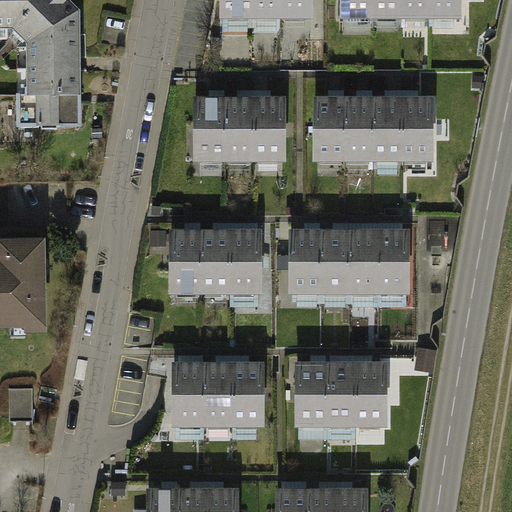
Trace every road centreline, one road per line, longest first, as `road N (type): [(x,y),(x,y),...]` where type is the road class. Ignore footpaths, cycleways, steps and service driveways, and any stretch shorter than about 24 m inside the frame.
road 1 (residential): [(67,511),(161,0)]
road 2 (tertiary): [(436,511),(511,113)]
road 3 (track): [(483,511),(511,352)]
